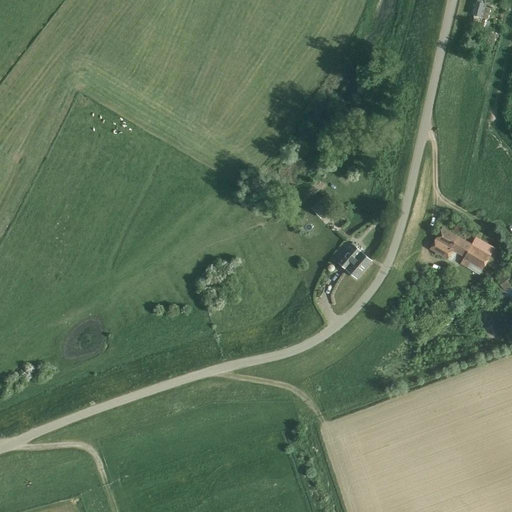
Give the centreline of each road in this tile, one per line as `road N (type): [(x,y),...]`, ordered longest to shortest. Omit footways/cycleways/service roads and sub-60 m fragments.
road 1 (unclassified): [(0,449),(110,403),(302,347),(352,312),(395,243),(453,0)]
road 2 (track): [(214,370),(288,385),(322,424)]
